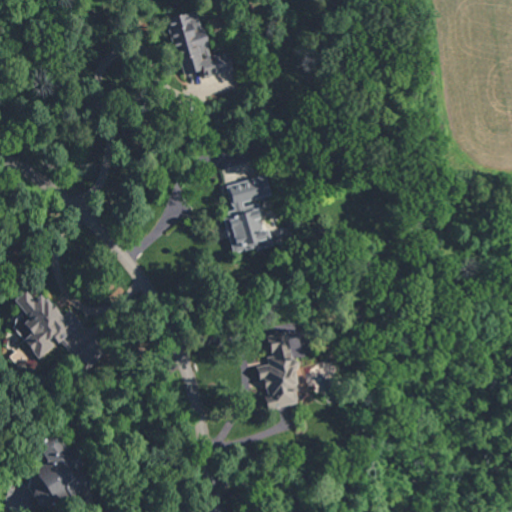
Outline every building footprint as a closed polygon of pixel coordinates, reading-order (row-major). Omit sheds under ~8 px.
[(175,73),(196,68),(198,76),(227,68),(222,50),(203,55),(192,9),(161,17),(175,73)] [(266,193),(261,174),(221,184),(227,209),(216,212),(227,252),(249,246),(250,249),(267,244),(263,227),(258,229),(251,202),(239,205),(238,201),(266,193)] [(35,357),(49,342),(52,344),(74,320),(63,309),(57,316),(33,294),(28,300),(16,290),(6,301),(23,318),(16,325),(25,333),(17,341),(35,357)] [(262,335),(264,361),(251,366),(251,370),(259,389),(261,407),(261,408),(272,407),(281,403),(291,402),(289,390),(292,389),(292,384),(288,375),(288,369),(293,367),(282,338),(281,331),(268,333),(262,335)] [(26,445),(37,460),(23,471),(33,485),(22,493),(29,503),(74,470),(46,431),(26,445)]
